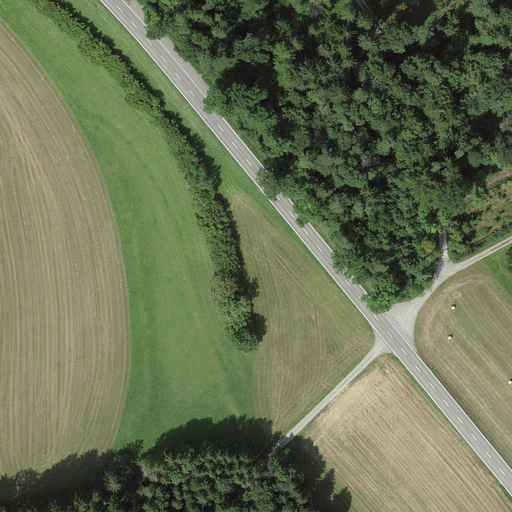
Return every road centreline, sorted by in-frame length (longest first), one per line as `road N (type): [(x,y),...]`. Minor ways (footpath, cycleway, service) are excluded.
road 1 (primary): [(109,0),(511,485)]
road 2 (track): [(440,276),(424,101),(363,0)]
road 3 (track): [(440,276),(391,339),(267,458)]
